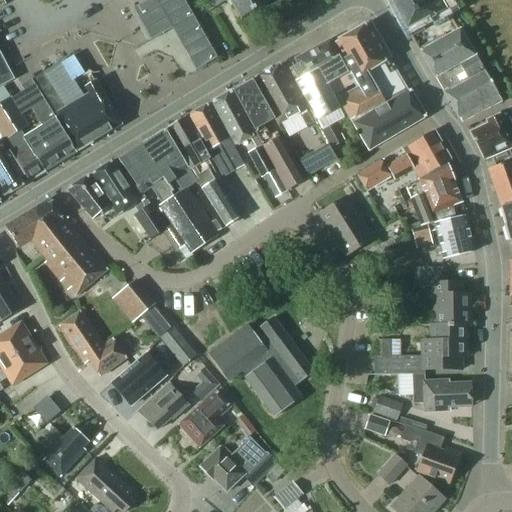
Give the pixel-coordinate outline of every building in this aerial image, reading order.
[(148,0),(135,7),(133,8),(151,41),(172,29),(196,71),(218,58),(197,23),(184,0),(148,0)] [(207,0),(212,7),(205,11),(206,13),(226,0),(231,0),(243,18),(269,2),(268,1),(269,0),(207,0)] [(392,0),(399,13),(407,27),(413,37),(425,30),(419,20),(429,15),(430,18),(449,7),(444,0),(392,0)] [(351,120),(407,88),(389,57),(391,56),(371,21),(334,42),(354,81),(357,86),(338,97),(351,120)] [(460,27),(420,50),(436,78),(458,118),(459,118),(462,123),(463,122),(502,99),(501,97),(460,27)] [(354,81),(334,42),(331,38),(295,58),(299,64),(289,70),(318,120),(339,107),(332,94),(354,81)] [(0,201),(0,200),(0,87),(15,79),(0,51),(0,201)] [(309,108),(289,70),(284,61),(253,79),(277,123),(278,124),(279,125),(297,115),(312,143),(324,136),(322,131),(309,108)] [(43,72),(34,78),(39,86),(78,150),(123,123),(119,117),(118,115),(96,80),(95,81),(86,86),(90,93),(84,97),(65,68),(48,80),(43,72)] [(266,129),(277,123),(253,79),(232,91),(289,189),(304,181),(276,132),(269,136),(266,129)] [(26,137),(8,148),(28,182),(77,152),(68,137),(40,93),(32,80),(22,86),(25,91),(13,99),(22,114),(32,108),(33,110),(43,126),(26,137)] [(408,91),(352,123),(369,152),(371,151),(371,150),(427,117),(426,115),(424,117),(410,93),(412,92),(411,90),(408,91)] [(261,176),(276,167),(232,91),(211,102),(235,144),(250,136),(257,147),(247,153),(261,176)] [(0,104),(0,134),(4,141),(28,126),(22,116),(11,99),(11,98),(0,104)] [(188,115),(208,151),(221,143),(224,147),(236,170),(247,164),(235,144),(211,102),(188,115)] [(489,118),(492,124),(471,133),(485,161),(511,149),(511,121),(510,117),(503,120),(500,114),(489,118)] [(212,157),(208,151),(188,115),(168,127),(226,227),(239,220),(209,169),(211,168),(207,160),(212,157)] [(339,145),(330,127),(322,131),(324,136),(331,149),(339,145)] [(198,203),(187,186),(197,180),(166,130),(143,145),(171,191),(170,192),(204,245),(218,236),(215,231),(220,227),(203,200),(198,203)] [(450,158),(435,130),(404,146),(407,154),(388,165),(395,179),(417,167),(422,176),(447,165),(448,164),(449,164),(450,163),(450,162),(450,161),(451,161),(451,160),(451,159),(450,159),(450,158)] [(2,140),(0,141),(0,188),(5,197),(28,183),(2,140)] [(221,143),(208,151),(212,157),(224,179),(236,172),(238,172),(236,170),(224,147),(221,143)] [(309,176),(337,160),(331,149),(328,144),(300,160),(309,176)] [(171,191),(143,145),(120,159),(141,192),(152,185),(162,202),(159,204),(190,254),(204,245),(170,192),(171,191)] [(374,185),(381,196),(397,186),(382,159),(358,173),(367,189),(374,185)] [(114,160),(91,175),(101,192),(118,216),(133,206),(138,213),(150,205),(124,167),(120,170),(115,162),(114,160)] [(511,201),(511,162),(488,170),(500,205),(511,201)] [(455,183),(447,165),(422,176),(421,177),(424,186),(420,188),(422,194),(413,198),(423,224),(437,222),(457,219),(455,205),(462,203),(454,183),(455,183)] [(91,175),(70,189),(87,213),(91,218),(93,216),(108,206),(99,193),(101,192),(91,175)] [(282,180),(270,186),(276,198),(288,191),(282,180)] [(328,228),(357,210),(347,196),(319,214),(328,228)] [(6,227),(19,249),(32,241),(47,262),(46,263),(73,297),(107,270),(83,240),(82,241),(65,219),(64,219),(49,201),(6,227)] [(511,203),(501,206),(506,224),(504,225),(509,243),(511,242),(511,203)] [(138,213),(134,215),(151,239),(166,229),(150,204),(150,205),(138,213)] [(338,243),(366,225),(357,210),(328,228),(338,243)] [(474,252),(466,217),(457,219),(437,222),(443,258),(474,252)] [(366,225),(338,243),(347,257),(375,239),(366,225)] [(413,231),(415,238),(429,235),(427,227),(413,231)] [(394,240),(399,249),(411,242),(406,233),(394,240)] [(414,267),(414,282),(435,282),(435,325),(465,326),(471,326),(471,290),(449,290),(449,282),(452,282),(452,268),(414,267)] [(0,322),(21,310),(0,276),(0,322)] [(113,299),(132,324),(156,304),(137,280),(113,299)] [(103,345),(80,312),(59,326),(85,365),(91,360),(102,376),(128,357),(114,338),(103,345)] [(241,371),(275,417),(302,397),(294,386),(314,370),(273,317),(253,333),(247,325),(208,355),(228,381),(241,371)] [(0,362),(34,342),(21,322),(0,335),(0,362)] [(410,356),(411,370),(455,370),(455,358),(467,358),(467,334),(465,334),(465,326),(435,325),(429,325),(429,334),(421,334),(421,356),(410,356)] [(183,333),(166,348),(186,370),(203,355),(183,333)] [(34,342),(0,362),(0,369),(2,368),(12,384),(47,363),(34,342)] [(148,351),(113,381),(133,403),(167,373),(148,351)] [(214,392),(219,388),(205,372),(197,379),(203,386),(200,388),(193,395),(202,404),(206,399),(214,392)] [(449,380),(424,382),(423,375),(413,375),(415,403),(424,402),(424,412),(451,410),(451,408),(472,407),(471,383),(449,384),(449,380)] [(176,413),(179,413),(190,403),(170,381),(140,410),(159,428),(176,413)] [(202,445),(227,422),(222,416),(230,409),(214,392),(206,399),(202,404),(181,422),(182,424),(183,427),(187,431),(189,432),(202,445)] [(48,396),(33,409),(46,424),(47,426),(49,424),(62,412),(48,396)] [(403,405),(380,396),(374,412),(397,421),(403,405)] [(390,423),(370,415),(365,429),(385,437),(390,423)] [(440,449),(444,437),(406,423),(401,437),(402,440),(410,443),(413,441),(417,442),(414,451),(422,454),(416,471),(450,483),(460,456),(459,456),(461,451),(445,446),(444,451),(440,449)] [(65,439),(54,429),(41,443),(52,454),(44,462),(61,478),(86,451),(84,449),(90,443),(75,429),(65,439)] [(248,481),(268,461),(263,456),(266,454),(250,437),(235,451),(231,455),(222,446),(200,467),(203,469),(204,472),(207,476),(210,477),(213,480),(214,479),(226,491),(243,476),(248,481)] [(379,472),(390,482),(406,464),(394,454),(379,472)] [(115,511),(118,509),(121,511),(124,511),(135,501),(129,496),(133,492),(97,457),(76,479),(111,511),(115,511)] [(430,511),(432,510),(434,511),(445,499),(419,475),(391,506),(397,511),(430,511)] [(275,498),(285,510),(304,495),(294,482),(275,498)] [(20,495),(19,494),(11,487),(11,486),(10,486),(0,496),(0,498),(9,507),(20,495)] [(241,511),(276,511),(254,495),(241,511)]
